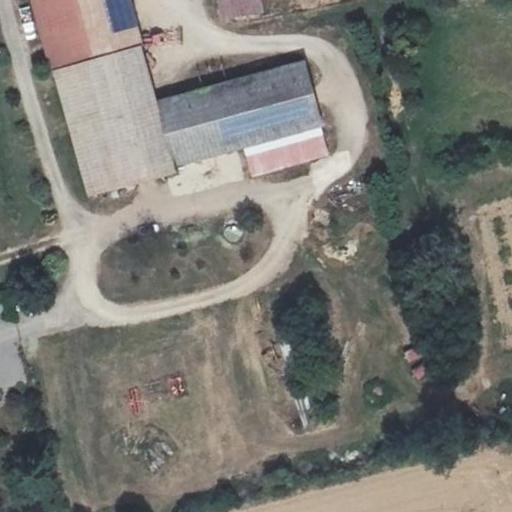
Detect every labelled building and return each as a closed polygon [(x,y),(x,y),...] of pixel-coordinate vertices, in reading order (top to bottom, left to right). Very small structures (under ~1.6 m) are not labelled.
[(32,0),(53,70),(96,58),(79,0),(32,0)] [(139,47),(125,0),(79,0),(96,58),(99,57),(139,47)] [(222,0),(225,18),(262,12),(261,0),(222,0)] [(172,171),(139,47),(99,57),(133,182),(172,171)] [(99,57),(96,58),(53,70),(89,194),(133,182),(99,57)] [(306,64),(159,102),(176,166),(246,147),(320,127),(322,126),(306,64)] [(320,127),(246,147),(253,175),(327,155),(320,127)]
